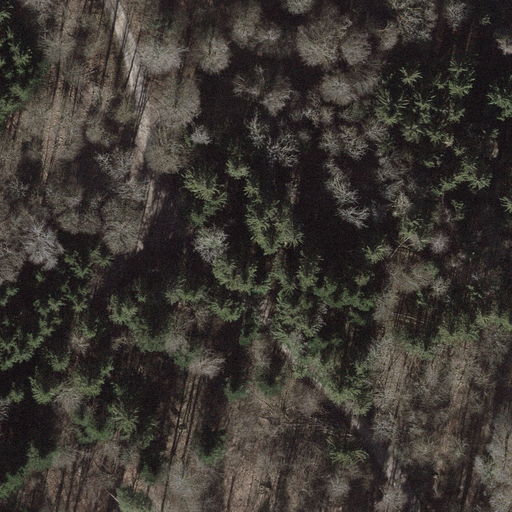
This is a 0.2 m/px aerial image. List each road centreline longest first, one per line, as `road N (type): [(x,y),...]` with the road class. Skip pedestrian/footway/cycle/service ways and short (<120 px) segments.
road 1 (track): [(415,511),(351,411),(189,237),(154,177)]
road 2 (track): [(154,177),(138,244),(0,367)]
road 3 (track): [(154,177),(112,0)]
